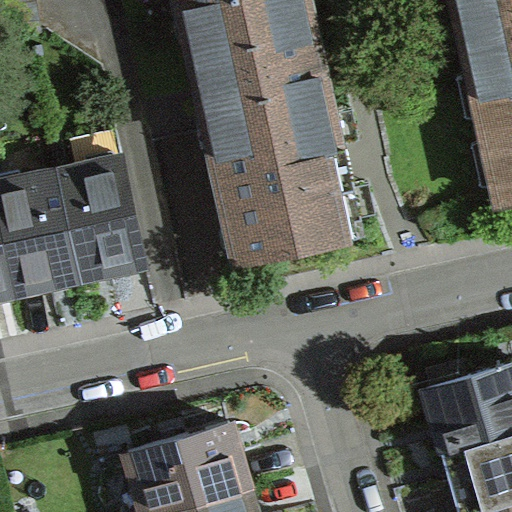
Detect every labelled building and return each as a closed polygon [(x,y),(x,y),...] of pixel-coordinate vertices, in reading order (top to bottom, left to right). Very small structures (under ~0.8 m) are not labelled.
[(0,0),(0,34),(36,29),(31,0),(0,0)] [(180,0),(197,77),(318,50),(307,0),(180,0)] [(511,0),(457,0),(461,18),(511,6),(511,0)] [(511,6),(461,18),(501,197),(511,194),(511,6)] [(318,50),(197,77),(238,257),(358,230),(348,183),(354,181),(349,157),(344,136),(338,137),(318,50)] [(121,153),(57,167),(79,270),(97,266),(144,256),(121,153)] [(0,179),(0,216),(15,284),(36,279),(79,270),(57,167),(0,179)] [(0,287),(15,284),(0,216),(0,287)] [(444,447),(511,426),(511,358),(426,383),(432,403),(444,447)] [(234,438),(228,417),(128,447),(147,511),(247,483),(234,438)] [(462,508),(511,493),(511,426),(444,447),(450,464),(462,508)] [(255,511),(253,502),(247,483),(147,511),(146,511),(255,511)] [(511,511),(511,493),(462,508),(463,511),(511,511)]
